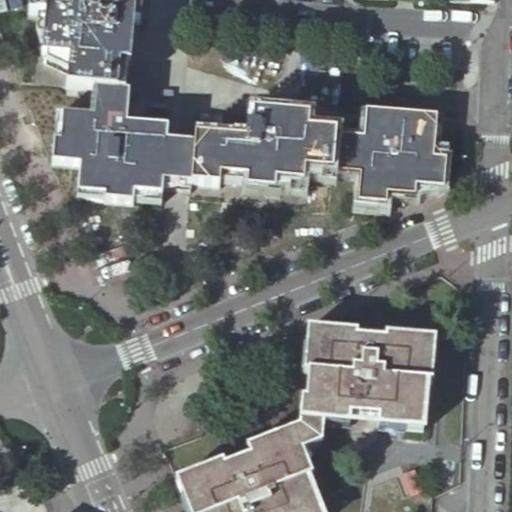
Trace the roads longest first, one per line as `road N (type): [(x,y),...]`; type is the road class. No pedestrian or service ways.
road 1 (unclassified): [(493,207),(54,379)]
road 2 (residential): [(493,207),(484,511)]
road 3 (unknown): [(207,98),(498,99)]
road 4 (residential): [(224,0),(223,10),(502,24)]
road 5 (residential): [(502,24),(493,207)]
road 6 (unknown): [(177,192),(150,342)]
road 7 (tertiary): [(54,379),(105,511)]
